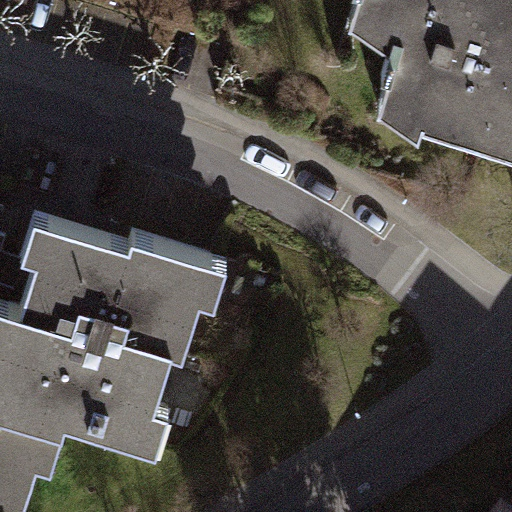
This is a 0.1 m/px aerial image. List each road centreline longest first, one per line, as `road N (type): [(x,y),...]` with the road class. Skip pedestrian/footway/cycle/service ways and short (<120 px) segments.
road 1 (residential): [(0,89),(296,187),(511,339)]
road 2 (residential): [(511,376),(315,511)]
